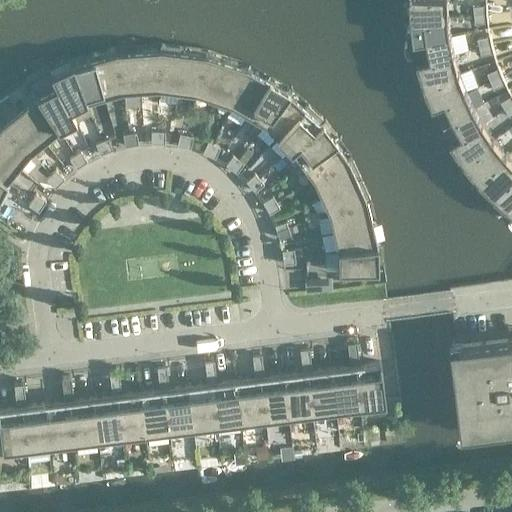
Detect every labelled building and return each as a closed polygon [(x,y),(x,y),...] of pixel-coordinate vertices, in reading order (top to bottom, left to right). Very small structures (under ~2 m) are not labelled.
[(450,17),(448,0),(412,0),(413,20),(450,17)] [(488,13),(487,5),(474,6),(475,14),(488,13)] [(489,22),(488,13),(475,14),(476,23),(489,22)] [(452,35),(450,17),(413,20),(416,41),(452,35)] [(456,53),(452,35),(416,41),(420,61),(456,53)] [(493,44),(491,35),(478,38),(481,47),(493,44)] [(160,43),(160,47),(161,47),(159,87),(178,90),(183,50),(184,46),(160,43)] [(495,52),(493,44),(481,47),(483,55),(495,52)] [(92,53),(93,56),(104,95),(122,90),(115,50),(115,46),(92,53)] [(161,47),(160,47),(138,49),(141,88),(159,87),(161,47)] [(138,49),(115,50),(122,90),(141,88),(138,49)] [(183,50),(178,90),(196,92),(206,53),(183,50)] [(227,61),(206,53),(196,92),(214,98),(227,61)] [(461,72),(456,53),(420,61),(426,83),(461,72)] [(93,56),(71,63),(86,100),(104,95),(93,56)] [(249,68),(227,61),(214,98),(232,104),(249,68)] [(86,100),(71,63),(50,73),(56,84),(57,84),(69,108),(70,108),(86,100)] [(503,76),(500,67),(488,72),(492,80),(503,76)] [(268,80),(249,68),(232,104),(248,114),(268,80)] [(468,91),(461,72),(426,83),(435,105),(468,91)] [(507,83),(503,76),(492,80),(495,89),(507,83)] [(288,91),(268,80),(248,114),(264,123),(288,91)] [(57,84),(56,84),(37,94),(59,128),(76,119),(70,108),(69,108),(57,84)] [(304,106),(288,91),(264,123),(278,136),(304,107),(304,106)] [(476,107),(468,91),(435,105),(443,124),(476,107)] [(59,128),(37,94),(19,109),(44,140),(59,128)] [(511,105),(511,95),(502,101),(507,109),(511,105)] [(307,103),(304,106),(304,107),(278,136),(291,148),(321,122),(324,119),(307,103)] [(485,122),(476,107),(443,124),(454,142),(485,122)] [(44,140),(19,109),(1,123),(29,151),(44,140)] [(321,122),(291,148),(302,164),(335,140),(321,122)] [(496,139),(485,122),(454,142),(467,161),(496,139)] [(29,151),(1,123),(0,124),(0,151),(18,166),(29,151)] [(136,131),(130,132),(132,144),(138,143),(136,131)] [(132,144),(130,132),(123,133),(125,145),(132,144)] [(180,132),(177,144),(184,145),(187,134),(180,132)] [(193,135),(187,134),(184,145),(190,147),(193,135)] [(108,137),(102,139),(106,151),(112,148),(108,137)] [(106,151),(102,139),(96,142),(100,153),(106,151)] [(509,155),(496,139),(467,161),(481,179),(509,155)] [(208,140),(203,151),(209,154),(214,143),(208,140)] [(348,158),(335,140),(302,164),(313,179),(348,159),(348,158)] [(220,146),(214,143),(209,154),(215,157),(220,146)] [(81,150),(75,153),(82,164),(87,160),(81,150)] [(18,166),(0,151),(0,176),(6,180),(18,166)] [(82,164),(75,153),(70,157),(76,167),(82,164)] [(233,154),(226,163),(231,167),(239,158),(233,154)] [(511,180),(511,157),(509,155),(481,179),(497,195),(511,180)] [(351,156),(348,158),(348,159),(313,179),(321,196),(361,178),(351,156)] [(244,162),(239,158),(231,167),(236,171),(244,162)] [(56,169),(51,173),(60,182),(65,177),(56,169)] [(255,172),(246,180),(250,185),(259,177),(255,172)] [(60,182),(51,173),(47,178),(55,187),(60,182)] [(264,182),(259,177),(250,185),(255,190),(264,182)] [(371,199),(361,178),(321,196),(329,213),(367,200),(371,199)] [(511,180),(497,195),(511,208),(511,180)] [(36,192),(32,198),(42,205),(46,199),(36,192)] [(273,195),(263,200),(266,206),(276,200),(273,195)] [(42,205),(32,198),(29,203),(39,210),(42,205)] [(280,206),(276,200),(266,206),(269,212),(280,206)] [(367,200),(329,213),(333,231),(372,222),(367,200)] [(286,220),(275,224),(277,230),(288,226),(286,220)] [(377,244),(372,222),(333,231),(337,249),(377,244)] [(291,232),(298,230),(296,224),(289,226),(291,232)] [(290,233),(288,226),(277,230),(279,236),(290,233)] [(377,268),(377,244),(337,249),(338,269),(377,268)] [(295,261),(295,254),(283,256),(284,262),(295,261)] [(305,288),(314,288),(314,274),(304,274),(305,288)] [(511,338),(454,346),(463,422),(471,421),(472,431),(511,426),(511,338)] [(358,352),(357,341),(347,343),(349,353),(358,352)] [(310,358),(309,347),(300,348),(301,359),(310,358)] [(359,363),(358,352),(349,353),(350,364),(355,363),(360,403),(384,400),(379,360),(359,363)] [(263,364),(261,353),(252,354),(254,365),(263,364)] [(312,369),(310,358),(301,359),(302,370),(307,369),(313,417),(337,414),(331,366),(312,369)] [(215,370),(214,359),(205,360),(206,371),(215,370)] [(355,363),(350,364),(331,366),(337,414),(361,411),(360,403),(355,363)] [(264,375),(263,364),(254,365),(255,376),(259,375),(264,415),(265,423),(289,420),(283,372),(264,375)] [(167,376),(166,365),(157,366),(158,377),(167,376)] [(307,369),(302,370),(283,372),(289,420),(313,417),(307,369)] [(216,381),(215,370),(206,371),(207,382),(212,381),(217,421),(240,418),(236,378),(216,381)] [(120,382),(118,371),(109,372),(111,383),(120,382)] [(259,375),(255,376),(236,378),(240,418),(264,415),(259,375)] [(169,386),(167,376),(158,377),(160,387),(164,387),(170,435),(194,432),(193,424),(188,384),(169,386)] [(72,388),(71,377),(62,378),(63,389),(72,388)] [(212,381),(207,382),(188,384),(193,424),(217,421),(212,381)] [(121,392),(120,382),(111,383),(112,393),(116,393),(122,440),(146,438),(140,390),(121,392)] [(24,394),(23,383),(14,384),(15,395),(24,394)] [(164,387),(160,387),(140,390),(146,438),(170,435),(164,387)] [(73,398),(72,388),(63,389),(64,399),(69,399),(74,438),(75,446),(99,443),(93,396),(73,398)] [(116,393),(112,393),(93,396),(99,443),(122,440),(116,393)] [(26,404),(24,394),(15,395),(17,405),(21,405),(26,444),(50,441),(45,402),(26,404)] [(69,399),(64,399),(45,402),(50,441),(74,438),(69,399)] [(21,405),(17,405),(0,407),(0,435),(2,455),(27,452),(26,444),(21,405)] [(258,447),(259,459),(269,458),(267,446),(258,447)]
